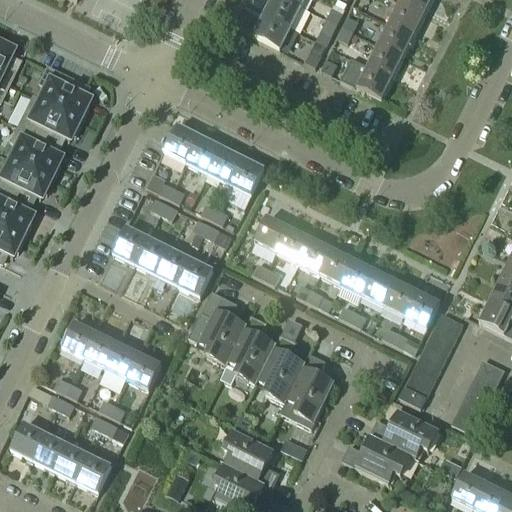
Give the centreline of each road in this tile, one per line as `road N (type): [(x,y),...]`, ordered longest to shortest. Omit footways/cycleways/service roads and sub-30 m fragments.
road 1 (residential): [(153,81),(391,198),(408,197),(443,177),(511,48)]
road 2 (residential): [(44,307),(153,81)]
road 3 (residential): [(153,81),(0,3)]
